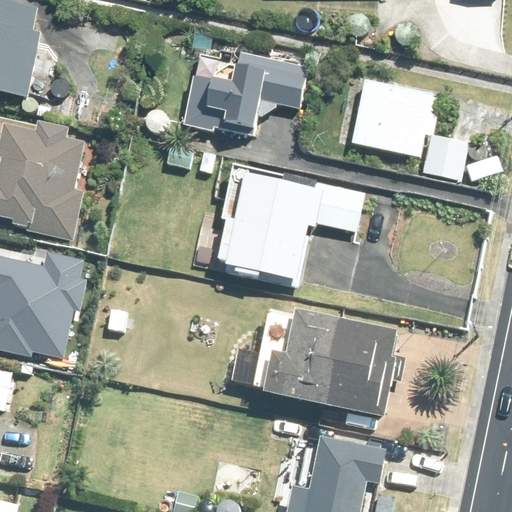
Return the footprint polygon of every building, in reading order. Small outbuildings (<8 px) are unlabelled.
[(0,0),(0,92),(28,98),(42,31),(34,31),(39,7),(4,0),(0,0)] [(196,33),(194,48),(211,50),(212,36),(196,33)] [(234,82),(195,76),(186,125),(254,137),(258,116),(262,117),(277,107),(277,104),(301,108),(310,67),(257,57),(255,68),(238,65),(234,82)] [(366,79),(354,144),(422,158),(434,94),(366,79)] [(0,114),(0,224),(76,241),(86,190),(77,187),(87,139),(69,136),(72,124),(40,117),(39,123),(0,114)] [(432,136),(424,174),(462,182),(470,143),(432,136)] [(168,164),(190,169),(195,150),(173,144),(168,164)] [(204,153),(200,172),(214,174),(217,155),(204,153)] [(499,156),(467,166),(472,182),(505,172),(499,156)] [(234,226),(227,264),(233,266),(233,268),(245,270),(244,275),(268,280),(269,275),(303,281),(313,229),(357,238),(365,196),(236,171),(226,224),(234,226)] [(0,255),(0,348),(30,354),(31,350),(65,357),(75,308),(82,309),(88,278),(83,277),(87,261),(47,253),(44,265),(0,255)] [(257,389),(386,415),(398,357),(393,356),(399,329),(298,308),(296,316),(272,312),(257,389)] [(113,311),(110,329),(124,332),(127,313),(113,311)] [(94,319),(79,317),(76,332),(91,335),(94,319)] [(0,370),(0,410),(4,412),(12,373),(0,370)] [(294,487),(288,511),(373,511),(379,484),(381,485),(388,451),(322,438),(311,490),(294,487)] [(197,511),(200,498),(176,494),(173,511),(197,511)] [(0,511),(18,511),(20,507),(0,502),(0,511)]
